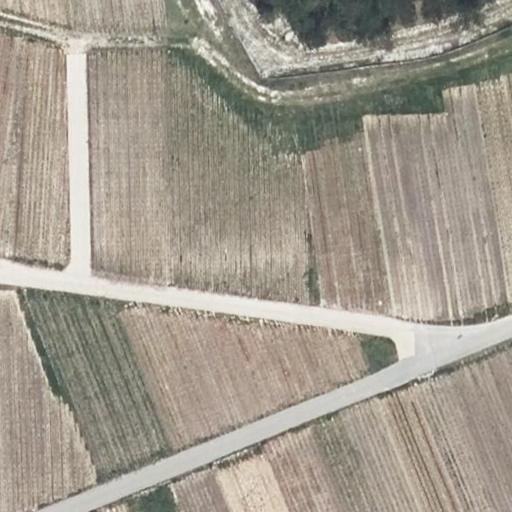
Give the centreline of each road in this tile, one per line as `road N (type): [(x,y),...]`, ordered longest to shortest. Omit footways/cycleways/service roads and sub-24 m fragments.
road 1 (unclassified): [(471,336),(0,279)]
road 2 (unclassified): [(45,511),(471,336)]
road 3 (track): [(193,0),(230,64),(273,85),(449,61),(511,32)]
road 4 (track): [(70,288),(67,41)]
road 5 (track): [(0,20),(67,41),(208,33)]
